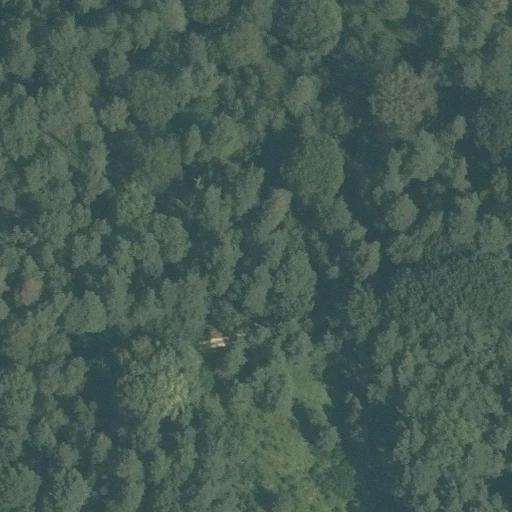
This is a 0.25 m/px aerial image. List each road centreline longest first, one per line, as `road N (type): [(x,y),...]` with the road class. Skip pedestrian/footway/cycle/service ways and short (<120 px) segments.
road 1 (track): [(19,390),(511,280)]
road 2 (track): [(331,318),(242,110),(179,0)]
